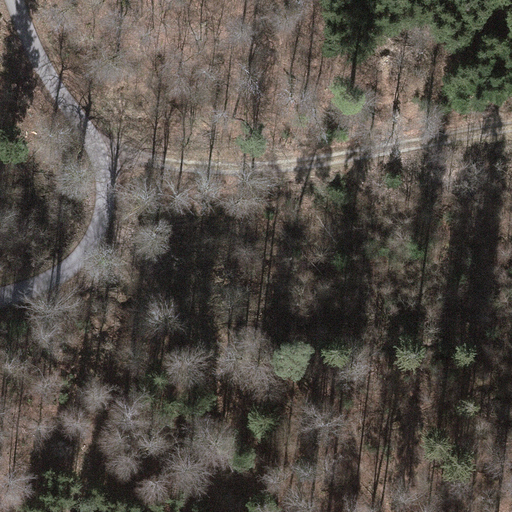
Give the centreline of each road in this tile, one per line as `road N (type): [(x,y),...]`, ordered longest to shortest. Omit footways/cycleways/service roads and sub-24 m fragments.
road 1 (track): [(109,160),(237,169),(326,161),(511,122)]
road 2 (track): [(12,0),(38,69),(91,129),(115,186),(96,241),(68,277),(0,303)]
